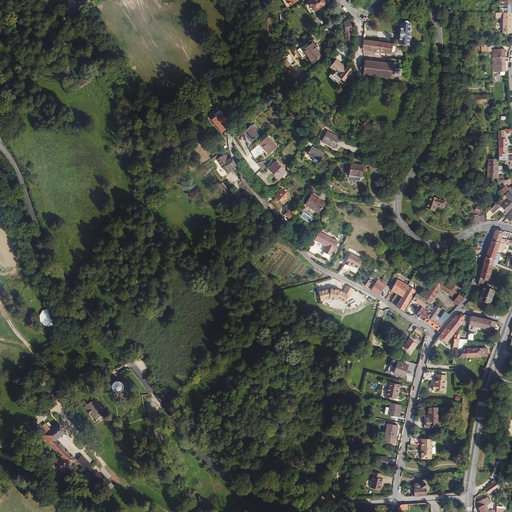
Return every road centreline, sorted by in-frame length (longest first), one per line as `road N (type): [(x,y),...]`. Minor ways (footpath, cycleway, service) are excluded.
road 1 (unclassified): [(392,500),(279,503),(250,495),(204,461),(49,256),(0,147)]
road 2 (residential): [(434,334),(314,262),(245,181),(230,138),(241,0)]
road 3 (tertiary): [(431,0),(439,108),(398,195),(399,219),(416,239),(439,245),(496,225)]
road 4 (track): [(164,511),(120,480),(60,410),(127,362)]
road 5 (secondary): [(468,495),(482,404),(509,321)]
road 6 (residential): [(434,334),(392,500)]
road 7 (track): [(60,410),(44,393),(37,419),(13,447),(18,467),(0,481)]
road 8 (track): [(44,393),(28,346),(97,322)]
